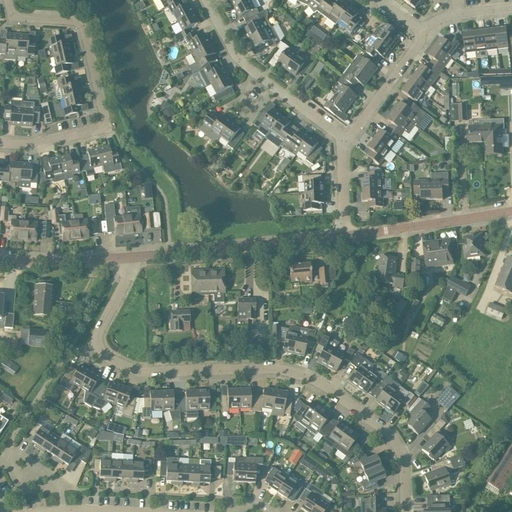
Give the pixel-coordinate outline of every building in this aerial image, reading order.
[(159,0),(165,10),(168,8),(180,1),(179,0),(159,0)] [(249,0),(235,8),(240,18),(245,15),(248,20),(259,14),(256,9),(255,10),(249,0)] [(311,0),(312,0),(307,6),(314,14),(317,12),(322,15),(332,1),(330,0),(311,0)] [(336,25),(339,21),(349,7),(341,0),(337,5),(332,1),(322,15),(336,25)] [(424,2),(421,0),(402,0),(415,9),(419,4),(421,5),(424,2)] [(180,1),(168,8),(171,14),(173,13),(178,22),(195,13),(189,4),(183,7),(180,1)] [(349,7),(339,21),(348,27),(347,29),(352,33),(353,32),(358,25),(360,22),(355,18),(358,14),(349,7)] [(259,14),(248,20),(251,26),(246,29),(251,38),(271,28),(267,21),(268,13),(266,10),(259,14)] [(195,13),(178,22),(183,32),(181,33),(184,39),(190,36),(187,30),(200,23),(195,13)] [(306,18),(303,24),(310,29),(314,23),(306,18)] [(379,27),(373,36),(391,50),(398,41),(393,38),(397,33),(386,25),(382,30),(379,27)] [(307,35),(321,45),(327,36),(314,26),(307,35)] [(271,28),(251,38),(256,48),(261,45),(264,51),(276,45),(273,39),(277,37),(272,28),(271,28)] [(506,28),(495,30),(498,50),(509,48),(506,28)] [(498,50),(495,30),(484,31),(487,51),(498,50)] [(487,51),(484,31),(474,32),(476,52),(477,56),(480,55),(480,52),(487,51)] [(190,36),(184,39),(188,45),(189,44),(194,53),(211,44),(206,34),(200,38),(197,32),(190,36)] [(476,52),(474,32),(463,34),(465,54),(476,52)] [(5,60),(16,60),(17,36),(6,35),(6,41),(0,40),(0,53),(5,54),(5,60)] [(442,39),(435,47),(451,59),(455,62),(461,54),(457,51),(461,46),(460,44),(462,41),(454,35),(451,38),(450,37),(447,42),(442,39)] [(17,36),(16,60),(16,57),(27,58),(27,56),(34,56),(35,43),(28,42),(29,37),(17,36)] [(391,50),(373,36),(366,45),(369,47),(366,52),(376,60),(380,55),(384,59),(391,50)] [(52,47),(54,57),(71,53),(68,43),(63,44),(61,37),(48,40),(49,47),(52,47)] [(211,44),(194,53),(195,53),(191,55),(196,64),(195,65),(191,67),(191,68),(193,72),(192,72),(193,74),(194,73),(193,73),(217,61),(214,55),(216,54),(211,44)] [(278,63),(287,70),(297,56),(288,50),(289,48),(284,44),(275,57),(279,61),(278,63)] [(451,59),(435,47),(428,56),(433,60),(430,65),(441,73),(451,59)] [(376,60),(366,52),(362,57),(359,55),(352,64),(357,67),(370,78),(377,69),(372,65),(376,60)] [(71,53),(54,57),(56,67),(54,68),(56,75),(69,72),(67,65),(73,64),(71,53)] [(297,56),(287,70),(295,76),(299,72),(304,75),(312,65),(307,61),(305,63),(297,56)] [(199,72),(207,88),(212,85),(228,77),(223,67),(221,68),(218,62),(199,72)] [(370,78),(357,67),(352,64),(342,78),(355,88),(359,83),(364,86),(370,78)] [(441,73),(430,65),(426,69),(421,66),(415,75),(431,87),(441,73)] [(431,87),(415,75),(408,83),(427,97),(430,94),(427,92),(431,87)] [(309,76),(301,87),(306,91),(314,79),(309,76)] [(228,77),(212,85),(207,88),(212,85),(217,95),(213,97),(216,103),(235,93),(232,87),(233,86),(228,77)] [(511,77),(499,77),(500,90),(511,89),(511,77)] [(37,79),(39,89),(45,87),(43,78),(37,79)] [(355,88),(342,78),(338,83),(343,86),(336,95),(350,105),(356,96),(352,93),(355,88)] [(80,95),(78,84),(72,85),(71,79),(57,82),(59,89),(57,90),(56,91),(56,93),(58,99),(57,99),(58,100),(64,99),(80,95)] [(497,80),(482,80),(482,97),(497,97),(497,80)] [(427,97),(408,83),(402,92),(418,104),(422,99),(425,101),(427,97)] [(80,95),(64,99),(66,109),(64,110),(65,116),(78,113),(77,107),(83,106),(80,95)] [(350,105),(336,95),(330,104),(328,103),(324,108),(335,116),(339,111),(343,114),(350,105)] [(21,126),(22,103),(11,102),(11,107),(5,106),(4,119),(10,120),(10,125),(21,126)] [(177,110),(165,102),(159,110),(170,118),(177,110)] [(394,112),(410,124),(417,129),(427,115),(410,102),(406,107),(401,103),(394,112)] [(504,120),(511,119),(511,102),(503,102),(504,120)] [(21,126),(32,127),(32,121),(39,122),(39,109),(34,108),(34,104),(22,103),(21,126)] [(41,108),(43,116),(44,119),(45,125),(52,123),(47,103),(41,105),(41,106),(41,108)] [(458,105),(459,121),(467,121),(466,105),(458,105)] [(264,136),(266,137),(271,131),(282,116),(273,109),(268,116),(263,112),(254,125),(259,129),(257,131),(259,132),(260,134),(263,136),(264,136)] [(232,122),(223,116),(220,120),(211,114),(212,112),(201,127),(210,133),(209,135),(209,139),(215,143),(215,144),(216,144),(221,138),(221,137),(232,122)] [(410,124),(394,112),(388,121),(393,125),(389,129),(400,138),(405,131),(408,133),(412,128),(409,126),(410,124)] [(291,123),(282,116),(271,131),(279,137),(278,139),(283,143),(281,146),(291,132),(286,129),(291,123)] [(232,122),(221,137),(221,138),(229,144),(228,146),(233,150),(245,135),(240,131),(241,129),(232,122)] [(470,144),(485,143),(486,143),(486,139),(493,139),(493,126),(469,127),(470,144)] [(486,143),(485,143),(486,156),(502,155),(501,126),(493,126),(493,139),(486,139),(486,143)] [(400,138),(389,129),(386,134),(381,130),(374,139),(390,151),(400,138)] [(291,133),(281,146),(295,157),(299,152),(310,137),(301,130),(296,137),(291,133)] [(310,137),(299,152),(295,157),(299,152),(307,158),(306,160),(311,164),(322,149),(317,145),(319,144),(310,137)] [(390,151),(374,139),(367,148),(372,152),(368,157),(380,165),(390,151)] [(257,161),(261,164),(268,152),(258,146),(247,165),(252,168),(257,161)] [(109,147),(98,150),(104,174),(103,172),(112,170),(113,166),(119,164),(116,151),(116,149),(110,150),(109,147)] [(104,174),(98,150),(87,152),(88,158),(82,159),(87,178),(93,176),(94,175),(93,168),(102,166),(103,174),(104,174)] [(69,156),(58,159),(62,175),(64,181),(72,179),(73,175),(79,173),(77,160),(71,162),(69,156)] [(64,181),(62,175),(58,159),(48,161),(49,167),(43,168),(44,173),(40,174),(39,184),(44,184),(46,181),(52,180),(52,182),(54,183),(64,181)] [(9,180),(20,181),(21,164),(10,163),(9,169),(3,169),(2,182),(9,182),(9,180)] [(21,164),(20,181),(19,188),(20,188),(30,189),(30,184),(37,184),(38,171),(31,171),(32,165),(21,164)] [(318,164),(311,168),(313,172),(320,168),(318,164)] [(256,177),(249,173),(246,180),(253,183),(256,177)] [(362,180),(363,191),(383,190),(382,173),(368,173),(368,180),(362,180)] [(144,180),(139,175),(134,180),(139,185),(144,180)] [(305,183),(305,194),(324,193),(323,182),(321,182),(321,175),(302,176),(302,183),(305,183)] [(431,181),(432,201),(443,200),(443,194),(449,194),(449,180),(431,181)] [(421,201),(432,201),(431,181),(414,181),(414,195),(421,195),(421,201)] [(383,190),(363,191),(363,202),(369,202),(369,208),(383,208),(383,190)] [(324,193),(305,194),(305,204),(303,204),(303,211),(322,210),(322,204),(324,204),(324,193)] [(402,211),(402,202),(394,202),(394,211),(402,211)] [(128,234),(127,217),(115,218),(114,205),(104,206),(105,219),(106,219),(106,223),(114,223),(115,236),(128,234)] [(23,240),(24,223),(16,222),(16,217),(7,216),(7,208),(1,207),(0,221),(6,222),(10,222),(10,229),(6,229),(6,233),(10,233),(9,239),(23,240)] [(76,239),(74,222),(65,223),(65,216),(58,216),(57,210),(51,211),(53,225),(58,224),(59,236),(62,236),(62,241),(76,239)] [(128,234),(142,233),(141,228),(146,227),(147,230),(153,229),(151,214),(145,215),(140,216),(127,217),(128,234)] [(87,221),(74,222),(76,239),(89,238),(89,233),(94,232),(94,235),(100,234),(99,219),(92,219),(92,220),(87,221)] [(38,224),(24,223),(23,240),(36,241),(37,235),(42,236),(41,239),(48,239),(49,224),(43,223),(43,224),(38,224)] [(482,234),(473,235),(473,236),(466,237),(464,240),(465,247),(463,247),(464,259),(485,256),(482,234)] [(423,244),(424,254),(444,251),(444,253),(452,251),(450,240),(423,244)] [(452,251),(444,253),(444,251),(424,254),(426,266),(454,262),(452,251)] [(377,282),(403,286),(405,277),(394,276),(397,258),(381,256),(377,282)] [(511,258),(508,257),(495,287),(511,294),(511,258)] [(420,260),(413,260),(412,273),(420,273),(420,260)] [(310,264),(289,266),(290,280),(298,279),(298,282),(303,282),(303,283),(312,283),(310,264)] [(327,268),(318,269),(320,285),(329,284),(327,268)] [(192,296),(209,296),(208,270),(191,271),(192,296)] [(208,270),(209,296),(225,295),(224,270),(208,270)] [(425,277),(412,273),(410,277),(423,282),(425,277)] [(457,292),(466,297),(471,287),(453,278),(454,276),(452,275),(446,286),(448,287),(457,292)] [(36,287),(34,317),(51,318),(54,288),(36,287)] [(451,303),(457,292),(448,287),(442,298),(451,303)] [(256,300),(238,300),(238,311),(247,311),(247,320),(254,320),(254,311),(256,311),(256,300)] [(416,301),(403,323),(408,326),(421,304),(416,301)] [(506,310),(490,303),(486,313),(502,319),(506,310)] [(448,310),(443,306),(438,314),(444,317),(448,310)] [(190,312),(172,312),(173,323),(175,323),(175,332),(183,331),(182,323),(190,323),(190,312)] [(4,329),(13,329),(14,315),(5,314),(4,329)] [(431,321),(442,327),(445,322),(434,315),(431,321)] [(507,337),(477,324),(468,346),(498,359),(507,337)] [(279,342),(279,326),(271,327),(272,343),(279,342)] [(293,354),(299,328),(297,328),(292,327),(289,329),(289,330),(287,330),(282,352),(293,354)] [(299,328),(293,354),(304,357),(307,342),(313,343),(316,331),(299,328)] [(46,348),(47,331),(29,329),(29,334),(28,346),(46,348)] [(326,367),(338,344),(330,340),(328,340),(326,339),(326,337),(323,336),(315,351),(321,354),(316,362),(326,367)] [(269,356),(269,343),(260,343),(260,356),(269,356)] [(326,367),(336,372),(343,359),(348,362),(354,351),(348,348),(344,355),(335,350),(339,344),(338,344),(326,367)] [(348,381),(357,388),(368,372),(370,370),(372,366),(364,360),(365,359),(361,357),(367,348),(362,345),(356,354),(357,354),(350,364),(357,369),(348,381)] [(19,367),(6,358),(0,366),(0,367),(13,376),(19,367)] [(80,388),(90,371),(80,365),(77,371),(70,367),(59,386),(71,392),(75,385),(80,388)] [(374,382),(379,386),(387,376),(381,372),(374,373),(370,370),(368,372),(357,388),(365,394),(374,382)] [(92,407),(95,401),(102,386),(97,383),(100,377),(90,371),(80,388),(86,392),(84,403),(91,407),(92,407)] [(384,408),(396,393),(394,392),(399,385),(387,376),(379,386),(384,389),(375,401),(384,408)] [(419,396),(428,384),(423,381),(414,392),(419,396)] [(114,405),(121,386),(110,382),(108,388),(102,386),(95,401),(92,407),(100,410),(108,403),(114,405)] [(132,390),(121,386),(114,405),(124,409),(122,413),(130,416),(135,404),(134,403),(136,398),(130,396),(132,390)] [(449,386),(436,400),(447,410),(460,395),(449,386)] [(256,412),(257,395),(251,395),(250,389),(239,390),(240,410),(251,409),(251,412),(256,412)] [(261,409),(272,410),(275,391),(264,389),(263,396),(257,395),(256,412),(261,412),(261,409)] [(240,410),(239,390),(227,390),(227,396),(221,396),(222,413),(223,415),(228,415),(229,413),(229,410),(240,410)] [(198,418),(198,411),(197,391),(185,391),(185,397),(179,397),(180,421),(180,414),(186,414),(186,419),(198,418)] [(197,391),(198,411),(209,410),(209,413),(216,413),(215,396),(209,397),(209,391),(197,391)] [(272,410),(271,415),(283,417),(283,415),(290,415),(292,399),(286,398),(287,392),(275,391),(272,410)] [(151,412),(162,412),(161,392),(150,392),(150,398),(144,399),(144,409),(142,409),(142,420),(151,419),(151,412)] [(180,421),(179,397),(173,397),(173,392),(161,392),(162,412),(169,412),(172,421),(180,421)] [(404,399),(396,393),(384,408),(393,415),(402,402),(407,406),(414,397),(409,393),(404,399)] [(421,401),(410,413),(411,423),(407,426),(418,436),(431,421),(425,416),(431,410),(421,401)] [(310,424),(321,409),(312,402),(308,408),(303,404),(294,416),(300,420),(302,418),(310,424)] [(322,437),(331,425),(326,422),(331,416),(321,409),(310,424),(319,430),(317,433),(322,437)] [(430,441),(421,450),(428,456),(429,455),(433,459),(432,460),(433,461),(443,451),(445,453),(450,448),(442,440),(445,437),(439,431),(445,424),(440,419),(424,436),(430,441)] [(113,434),(123,436),(125,429),(108,423),(106,431),(113,433),(113,434)] [(335,449),(349,430),(340,423),(336,429),(331,425),(322,437),(328,441),(330,438),(338,444),(335,449)] [(39,450),(50,433),(36,424),(29,434),(34,438),(32,441),(36,444),(34,447),(39,450)] [(358,436),(349,430),(335,449),(349,459),(359,446),(354,442),(358,436)] [(50,453),(59,439),(50,433),(39,450),(44,453),(46,451),(50,453)] [(200,443),(218,444),(218,437),(207,437),(208,433),(201,433),(200,443)] [(285,433),(281,441),(293,446),(298,439),(285,433)] [(123,436),(113,434),(112,441),(122,443),(123,436)] [(225,445),(233,446),(234,437),(226,437),(225,445)] [(57,462),(68,445),(59,439),(50,453),(54,456),(52,459),(57,462)] [(511,444),(488,483),(501,492),(501,491),(505,494),(511,484),(507,482),(511,474),(511,444)] [(57,462),(62,465),(64,463),(68,465),(71,462),(76,465),(79,460),(86,464),(91,451),(86,449),(81,446),(77,451),(68,445),(57,462)] [(320,453),(316,458),(323,464),(327,459),(320,453)] [(313,472),(318,464),(304,455),(299,463),(313,472)] [(364,474),(380,467),(376,457),(364,461),(362,456),(351,460),(355,470),(361,468),(364,474)] [(424,476),(427,484),(430,491),(443,486),(444,489),(451,487),(447,477),(451,475),(450,472),(465,467),(461,456),(434,465),(436,472),(424,476)] [(177,486),(178,465),(178,459),(167,458),(167,462),(161,461),(160,476),(166,477),(166,481),(171,482),(171,485),(177,486)] [(244,483),(255,484),(255,478),(262,478),(263,459),(245,458),(245,459),(244,483)] [(188,483),(189,465),(178,465),(178,459),(178,465),(177,486),(182,486),(183,482),(188,483)] [(245,459),(235,459),(235,464),(227,463),(227,476),(233,476),(233,483),(244,483),(245,459)] [(110,482),(111,461),(94,460),(94,473),(100,473),(99,478),(105,478),(104,482),(110,482)] [(143,463),(133,462),(132,483),(137,483),(138,480),(143,480),(143,476),(150,476),(150,461),(143,460),(143,463)] [(200,460),(200,466),(198,487),(204,487),(204,484),(210,484),(210,479),(216,480),(220,480),(221,467),(211,467),(211,461),(200,461),(201,460),(200,460)] [(121,479),(122,462),(111,461),(110,482),(116,482),(116,479),(121,479)] [(132,483),(133,462),(122,462),(121,479),(126,479),(126,483),(132,483)] [(198,487),(200,466),(189,465),(188,483),(193,483),(193,486),(198,487)] [(320,467),(317,471),(325,477),(328,473),(320,467)] [(364,474),(367,481),(360,483),(364,493),(375,489),(373,483),(385,478),(380,467),(364,474)] [(277,493),(288,478),(273,468),(266,479),(271,482),(268,487),(277,493)] [(277,493),(287,499),(290,494),(295,498),(302,487),(288,478),(277,493)] [(305,511),(311,511),(320,499),(323,494),(309,484),(299,500),(304,503),(300,509),(305,511)] [(449,505),(449,496),(426,496),(427,506),(429,506),(429,511),(423,511),(422,511),(449,511),(444,511),(444,505),(449,505)] [(311,511),(332,511),(335,509),(320,499),(311,511)] [(369,510),(366,510),(366,511),(385,511),(385,510),(381,510),(380,499),(368,499),(369,510)]
